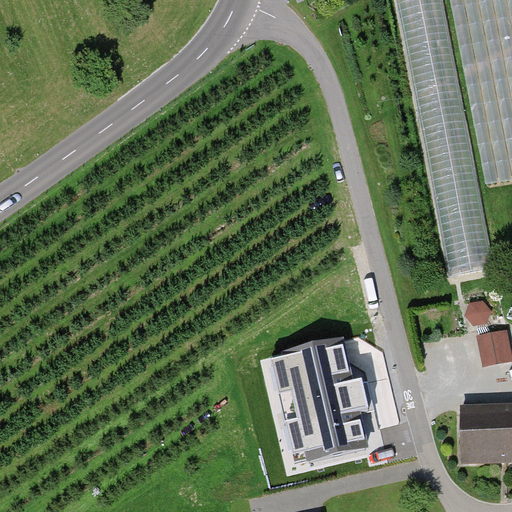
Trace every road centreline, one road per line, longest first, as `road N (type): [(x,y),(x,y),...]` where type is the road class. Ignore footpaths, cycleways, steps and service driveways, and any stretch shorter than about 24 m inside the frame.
road 1 (residential): [(238,1),(291,24),(323,66),(438,480),(479,511)]
road 2 (tertiary): [(238,1),(217,40),(78,152),(0,203)]
